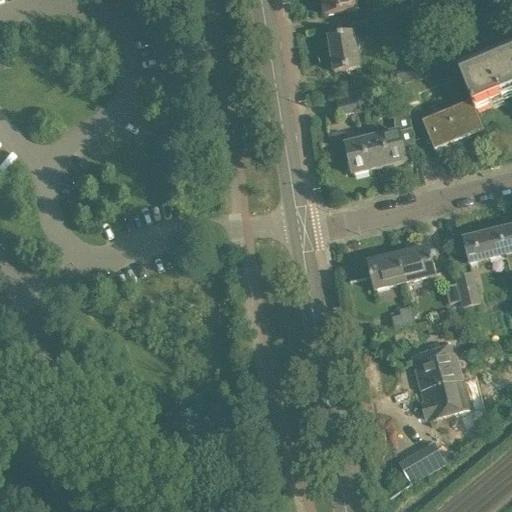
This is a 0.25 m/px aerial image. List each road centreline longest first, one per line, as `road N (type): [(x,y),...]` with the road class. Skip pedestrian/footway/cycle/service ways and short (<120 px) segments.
road 1 (tertiary): [(345,511),(298,233)]
road 2 (tertiary): [(298,233),(258,0)]
road 3 (residential): [(298,233),(511,182)]
